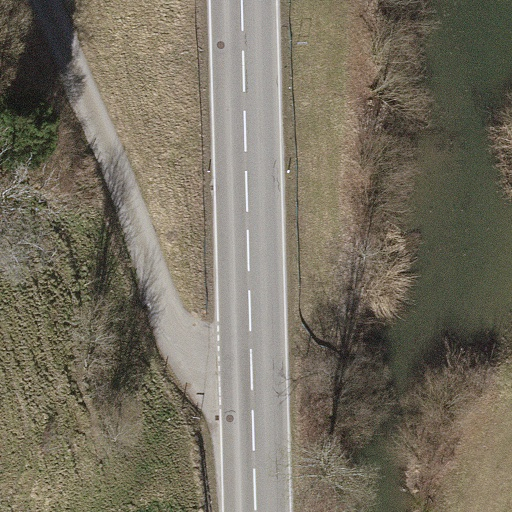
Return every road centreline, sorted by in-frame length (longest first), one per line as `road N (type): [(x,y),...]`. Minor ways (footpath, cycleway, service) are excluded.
road 1 (residential): [(246,403),(181,366),(36,0)]
road 2 (primary): [(246,403),(241,0)]
